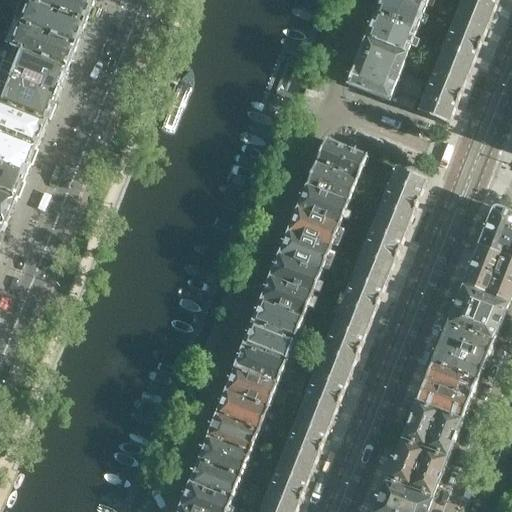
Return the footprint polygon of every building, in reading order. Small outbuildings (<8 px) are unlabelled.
[(86,26),(95,4),(85,0),(27,0),(27,2),(86,26)] [(419,33),(428,10),(402,0),(384,0),(377,17),(419,33)] [(402,0),(428,10),(431,0),(402,0)] [(491,23),(500,0),(465,0),(461,12),(491,23)] [(86,26),(27,2),(18,25),(78,48),(86,26)] [(471,75),(491,23),(461,12),(441,63),(471,75)] [(410,57),(419,33),(377,17),(368,41),(410,57)] [(78,48),(18,25),(9,47),(16,50),(69,71),(78,48)] [(391,104),(396,91),(410,57),(368,41),(350,87),(391,104)] [(7,65),(3,75),(4,75),(59,97),(69,71),(16,50),(9,66),(7,65)] [(450,127),(471,75),(441,63),(420,115),(450,127)] [(48,122),(59,97),(4,75),(0,85),(10,89),(3,105),(48,122)] [(413,112),(418,99),(396,91),(391,104),(413,112)] [(0,133),(38,148),(48,122),(3,105),(0,103),(0,133)] [(0,163),(28,174),(38,148),(0,133),(0,163)] [(340,175),(350,151),(328,143),(319,166),(340,175)] [(390,168),(369,159),(350,151),(340,175),(360,183),(362,176),(384,184),(390,168)] [(0,192),(18,200),(28,174),(0,163),(0,192)] [(360,183),(340,175),(319,166),(310,189),(351,205),(360,183)] [(409,232),(428,183),(399,171),(390,168),(384,184),(380,194),(389,197),(379,221),(409,232)] [(342,228),(351,205),(310,189),(301,212),(342,228)] [(0,222),(8,226),(18,200),(0,192),(0,222)] [(511,260),(511,215),(499,211),(498,210),(497,211),(496,211),(495,211),(494,213),(481,248),(503,257),(511,260)] [(333,251),(342,228),(301,212),(292,235),(333,251)] [(390,281),(409,232),(379,221),(360,269),(390,281)] [(324,274),(333,251),(292,235),(283,257),(324,274)] [(488,296),(503,257),(481,248),(465,287),(488,296)] [(315,297),(324,274),(283,257),(274,280),(315,297)] [(510,305),(511,299),(511,260),(503,257),(488,296),(510,305)] [(371,329),(390,281),(360,269),(341,317),(371,329)] [(306,319),(315,297),(274,280),(265,303),(306,319)] [(510,305),(488,296),(465,287),(450,327),(494,344),(510,305)] [(297,342),(306,319),(265,303),(256,325),(297,342)] [(352,377),(371,329),(341,317),(322,365),(352,377)] [(288,365),(297,342),(256,325),(247,348),(288,365)] [(487,364),(494,344),(450,327),(450,326),(442,346),(487,364)] [(479,383),(487,364),(442,346),(434,365),(479,383)] [(279,387),(288,365),(247,348),(238,371),(279,387)] [(333,426),(352,377),(322,365),(303,414),(333,426)] [(472,402),(479,383),(434,365),(427,384),(472,402)] [(270,410),(279,387),(238,371),(229,394),(270,410)] [(464,422),(472,402),(427,384),(419,404),(442,413),(464,422)] [(277,413),(270,410),(229,394),(220,417),(261,433),(268,436),(277,413)] [(426,452),(442,413),(419,404),(404,443),(426,452)] [(449,460),(464,422),(442,413),(426,452),(449,460)] [(314,474),(333,426),(303,414),(284,462),(314,474)] [(252,456),(261,433),(220,417),(211,440),(252,456)] [(243,479),(252,456),(211,440),(202,463),(243,479)] [(411,490),(426,452),(404,443),(389,482),(411,490)] [(434,499),(449,460),(426,452),(411,490),(434,499)] [(268,511),(298,511),(314,474),(284,462),(265,511),(268,511)] [(234,502),(243,479),(202,463),(193,486),(234,502)] [(428,511),(434,499),(411,490),(389,482),(382,499),(414,511),(428,511)] [(229,511),(234,502),(193,486),(184,509),(192,511),(229,511)] [(414,511),(382,499),(377,511),(414,511)]
